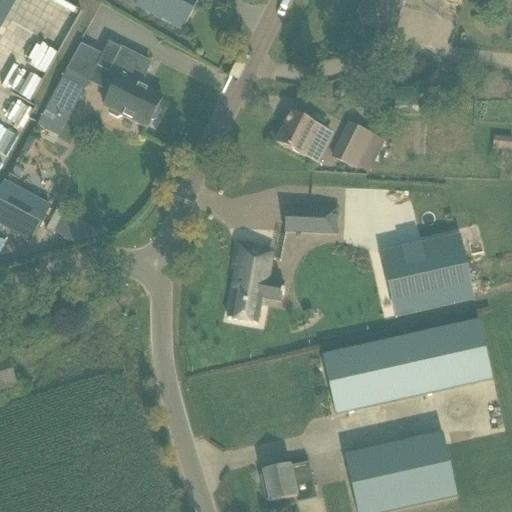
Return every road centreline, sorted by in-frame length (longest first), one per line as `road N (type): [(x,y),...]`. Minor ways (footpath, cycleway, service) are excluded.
road 1 (unclassified): [(206,511),(164,387),(160,260)]
road 2 (unclassified): [(160,260),(228,104)]
road 3 (unclassified): [(160,260),(65,269),(0,294)]
